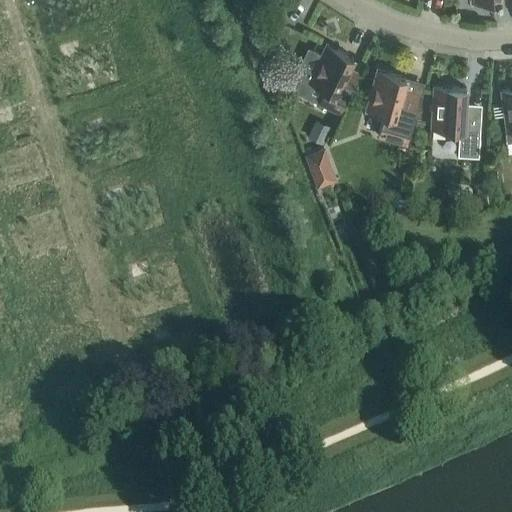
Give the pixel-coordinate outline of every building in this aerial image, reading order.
[(88,0),(35,0),(47,32),(94,17),(88,0)] [(318,100),(339,110),(359,69),(348,64),(352,56),(327,44),(308,82),(324,89),(318,100)] [(104,46),(56,61),(68,97),(116,82),(104,46)] [(419,92),(401,87),(404,76),(378,69),(366,109),(383,114),(377,134),(405,142),(419,92)] [(464,108),(465,87),(432,86),(430,127),(444,128),(444,131),(447,134),(458,135),(457,155),(477,156),(480,109),(464,108)] [(511,88),(500,90),(507,140),(511,139),(511,88)] [(129,122),(81,137),(93,173),(140,158),(129,122)] [(323,151),(306,158),(313,176),(330,170),(323,151)] [(150,187),(102,202),(114,239),(162,223),(150,187)] [(175,263),(127,279),(139,315),(186,299),(175,263)] [(196,328),(148,344),(160,380),(208,364),(196,328)] [(13,412),(0,416),(0,441),(20,436),(13,412)]
